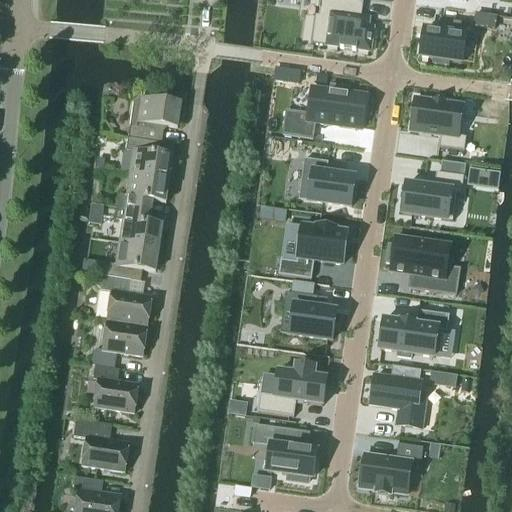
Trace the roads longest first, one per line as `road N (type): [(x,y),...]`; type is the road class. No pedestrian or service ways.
road 1 (residential): [(393,77),(333,511)]
road 2 (residential): [(193,111),(125,511)]
road 3 (residential): [(202,49),(17,29)]
road 4 (residential): [(260,57),(393,77)]
road 5 (residential): [(393,77),(511,93)]
